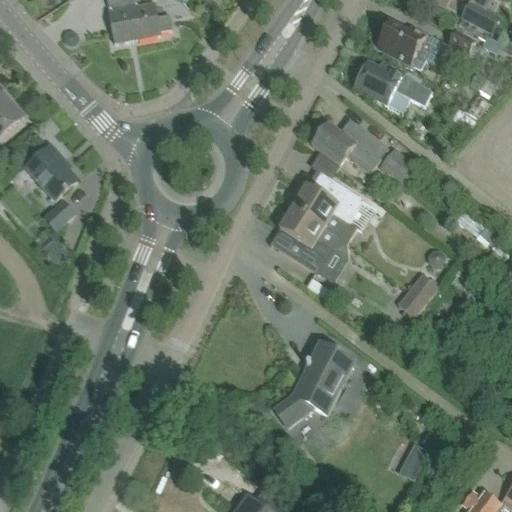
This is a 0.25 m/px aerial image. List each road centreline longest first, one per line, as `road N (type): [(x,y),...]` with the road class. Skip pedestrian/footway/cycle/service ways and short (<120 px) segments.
road 1 (residential): [(167,363),(356,0)]
road 2 (unclassified): [(0,501),(66,335),(105,342)]
road 3 (primary): [(105,342),(36,511)]
road 4 (primary): [(53,511),(82,465),(129,351)]
road 5 (unclassified): [(91,511),(167,363)]
road 6 (tertiary): [(110,130),(0,6)]
road 7 (primary): [(304,0),(271,31),(202,126)]
road 8 (primary): [(222,139),(288,41),(305,0)]
road 9 (primary): [(156,207),(105,342)]
road 10 (primary): [(129,351),(184,218)]
